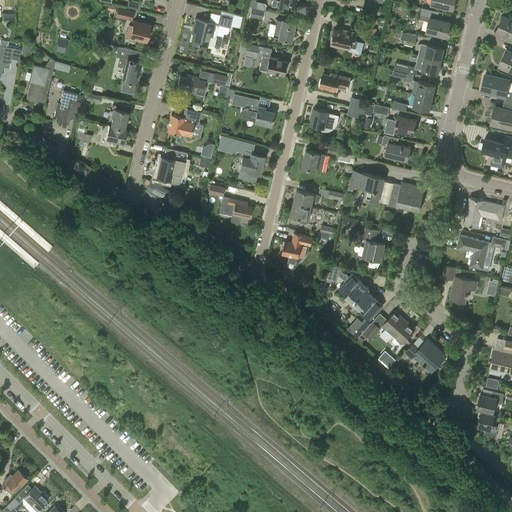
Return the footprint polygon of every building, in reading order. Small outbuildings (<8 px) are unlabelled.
[(128,0),(127,7),(141,11),(143,4),(129,0),(128,0)] [(256,8),(258,2),(249,0),(248,6),(251,7),(256,8)] [(280,0),(280,1),(277,0),(271,0),(271,5),(276,6),(279,6),(278,8),(290,10),(292,3),(299,5),(299,0),(280,0)] [(431,0),(430,4),(452,9),(454,0),(431,0)] [(380,15),(382,6),(367,3),(365,11),(380,15)] [(116,16),(132,20),(134,10),(118,7),(116,16)] [(263,18),(265,10),(256,8),(251,7),(249,14),(263,18)] [(429,21),(426,32),(447,37),(450,22),(442,20),(442,17),(438,16),(439,12),(423,8),(420,19),(429,21)] [(221,11),(218,25),(231,28),(234,13),(221,11)] [(368,16),(366,22),(376,24),(378,18),(368,16)] [(496,32),(511,39),(511,20),(503,16),(496,32)] [(212,36),(215,23),(195,19),(192,32),(194,33),(191,43),(206,47),(209,36),(212,36)] [(282,20),(277,19),(275,25),(270,23),(267,34),(273,35),(272,37),(278,38),(278,39),(290,42),(295,22),(282,20)] [(130,37),(146,41),(146,39),(148,39),(150,33),(148,33),(150,24),(134,20),(130,37)] [(362,37),(374,40),(377,29),(362,25),(361,32),(363,32),(362,37)] [(332,43),(331,44),(349,49),(349,51),(361,54),(364,43),(355,40),(356,34),(353,33),(344,30),(343,33),(335,31),(333,37),(332,37),(330,42),(332,43)] [(401,39),(416,42),(417,35),(403,32),(402,37),(401,39)] [(55,50),(64,53),(68,39),(59,37),(55,50)] [(266,70),(266,71),(283,75),(286,61),(280,60),(281,58),(270,56),(272,48),(248,43),(248,41),(241,39),(239,51),(245,53),(244,56),(256,59),(257,55),(262,56),(259,69),(266,70)] [(441,61),(444,48),(427,44),(427,45),(421,43),(419,55),(420,55),(419,56),(441,61)] [(18,60),(20,49),(0,45),(0,76),(3,64),(9,65),(10,58),(18,60)] [(31,47),(28,46),(23,45),(21,54),(25,54),(30,51),(31,47)] [(511,72),(511,52),(507,50),(499,67),(511,72)] [(394,69),(414,74),(417,74),(418,68),(422,69),(421,70),(438,74),(441,61),(419,56),(417,67),(396,62),(395,65),(390,64),(389,68),(394,69)] [(44,102),(50,79),(55,60),(51,57),(44,67),(33,64),(29,81),(30,81),(25,100),(34,102),(34,100),(44,102)] [(141,70),(142,62),(127,58),(122,80),(136,83),(139,70),(141,70)] [(414,74),(394,69),(393,75),(399,76),(398,77),(413,81),(414,74)] [(227,72),(226,76),(213,73),(211,82),(222,84),(225,85),(229,86),(232,73),(227,72)] [(346,91),(350,78),(331,73),(331,76),(323,74),(320,87),(336,91),(337,88),(346,91)] [(180,75),(178,87),(194,91),(194,93),(204,95),(206,86),(205,85),(206,81),(199,79),(199,77),(187,74),(186,77),(180,75)] [(481,92),(505,97),(504,103),(511,104),(511,91),(507,90),(509,80),(485,74),(481,92)] [(433,98),(436,85),(415,80),(414,83),(412,82),(412,86),(417,87),(416,94),(433,98)] [(218,93),(225,95),(228,86),(220,84),(218,93)] [(75,119),(80,101),(76,100),(77,93),(63,89),(60,103),(57,102),(54,115),(56,116),(55,120),(68,123),(70,117),(75,119)] [(258,106),(260,99),(232,93),(232,92),(228,91),(227,97),(231,98),(233,98),(232,100),(238,101),(237,103),(248,105),(248,106),(247,106),(245,107),(243,110),(242,110),(241,110),(241,111),(241,112),(241,113),(241,114),(242,116),(243,117),(245,118),(246,118),(247,117),(248,117),(249,117),(251,116),(252,115),(255,117),(254,121),(271,125),(271,124),(273,123),(274,119),(273,118),(274,112),(264,110),(265,107),(258,106)] [(88,92),(86,99),(100,102),(102,95),(88,92)] [(416,94),(413,107),(430,111),(433,98),(416,94)] [(350,106),(363,109),(366,100),(352,97),(350,106)] [(383,102),(383,105),(383,106),(390,107),(406,111),(408,104),(393,100),(392,104),(383,102)] [(375,105),(368,103),(366,112),(373,113),(373,111),(375,105)] [(383,106),(383,105),(375,103),(375,105),(373,111),(388,115),(390,107),(383,106)] [(511,129),(511,104),(504,103),(503,109),(495,107),(491,124),(511,129)] [(363,109),(350,106),(348,115),(361,118),(363,109)] [(190,130),(192,123),(198,125),(201,111),(185,107),(182,117),(171,114),(167,131),(180,134),(189,136),(190,130)] [(310,124),(323,127),(322,131),(326,131),(329,131),(332,130),(335,128),(337,125),(338,122),(339,115),(328,113),(329,111),(314,108),(310,124)] [(110,126),(124,129),(128,112),(114,109),(110,126)] [(414,135),(417,120),(397,116),(394,130),(414,135)] [(126,129),(124,129),(110,126),(109,125),(106,138),(123,142),(126,129)] [(92,135),(79,131),(77,138),(90,142),(92,135)] [(387,146),(385,156),(407,161),(410,147),(398,144),(399,138),(384,134),(384,136),(379,135),(377,142),(382,143),(382,145),(387,146)] [(235,152),(236,150),(244,152),(245,150),(252,152),(253,144),(220,135),(217,148),(235,152)] [(494,154),(491,165),(503,168),(505,157),(511,158),(511,136),(506,136),(504,142),(485,138),(482,151),(494,154)] [(202,148),(201,155),(211,157),(213,144),(209,144),(202,148)] [(338,161),(353,165),(356,152),(329,145),(328,152),(339,155),(338,161)] [(170,180),(172,173),(182,175),(185,161),(186,161),(188,152),(172,149),(169,159),(161,157),(157,176),(170,180)] [(242,157),(237,177),(256,181),(257,174),(259,175),(264,156),(255,154),(256,153),(252,152),(245,150),(243,157),(242,157)] [(302,167),(315,170),(322,172),(326,154),(306,150),(302,167)] [(199,165),(208,167),(210,157),(201,155),(199,165)] [(379,201),(384,178),(353,170),(349,183),(369,188),(367,198),(379,201)] [(151,179),(145,187),(164,199),(169,191),(151,179)] [(402,182),(401,184),(394,182),(389,203),(420,211),(425,188),(402,182)] [(208,193),(223,196),(225,187),(211,183),(208,193)] [(320,188),(319,194),(342,200),(340,205),(344,206),(347,194),(320,188)] [(311,206),(313,199),(319,201),(320,195),(297,189),(294,203),(318,208),(311,206)] [(199,214),(203,215),(207,198),(203,197),(199,214)] [(239,223),(241,216),(249,218),(252,206),(247,205),(248,202),(224,197),(220,213),(233,215),(231,221),(239,223)] [(501,220),(504,205),(484,201),(484,200),(469,197),(463,224),(478,227),(480,215),(501,220)] [(307,224),(310,212),(316,214),(318,208),(294,203),(291,216),(301,218),(300,222),(307,224)] [(357,228),(358,221),(343,218),(341,228),(348,230),(349,227),(357,228)] [(334,245),(339,228),(322,224),(318,237),(334,245)] [(378,241),(381,230),(365,226),(363,237),(367,238),(362,257),(370,259),(368,267),(377,269),(375,272),(376,272),(380,263),(380,261),(381,261),(385,243),(378,241)] [(298,258),(298,257),(305,258),(307,247),(301,245),(301,244),(311,246),(313,237),(294,233),(292,242),(285,241),(282,254),(290,256),(288,262),(296,264),(297,258),(298,258)] [(483,269),(489,242),(460,235),(457,248),(469,251),(470,249),(475,250),(473,256),(472,256),(470,266),(483,269)] [(491,245),(505,248),(506,246),(508,247),(510,240),(493,236),(491,245)] [(337,279),(339,265),(328,264),(327,277),(337,279)] [(476,290),(478,281),(460,276),(461,268),(445,265),(442,277),(454,280),(450,298),(465,302),(469,288),(476,290)] [(511,266),(504,265),(501,277),(506,279),(508,272),(511,273),(511,266)] [(339,289),(346,296),(354,303),(352,305),(370,320),(383,305),(367,291),(369,289),(353,273),(339,289)] [(500,287),(498,292),(509,295),(510,289),(500,287)] [(371,323),(363,332),(364,332),(367,336),(369,337),(381,325),(382,326),(402,344),(415,328),(396,311),(388,320),(380,313),(371,323)] [(366,319),(352,334),(357,339),(360,336),(362,334),(363,332),(371,323),(369,322),(366,319)] [(494,350),(490,368),(509,372),(511,363),(511,340),(497,337),(494,350)] [(428,339),(419,348),(413,343),(404,352),(411,359),(414,356),(431,372),(446,356),(428,339)] [(481,411),(493,414),(496,402),(502,403),(504,393),(492,390),(491,396),(478,393),(474,409),(481,411)] [(477,426),(485,428),(484,434),(496,437),(498,426),(492,425),(495,414),(493,414),(481,411),(477,426)] [(11,495),(28,479),(18,469),(12,475),(10,474),(4,480),(6,482),(2,485),(11,495)] [(46,502),(49,499),(35,485),(24,496),(38,510),(46,502)] [(20,502),(15,497),(6,506),(11,511),(20,502)] [(41,511),(49,504),(46,502),(38,510),(39,511),(41,511)]
